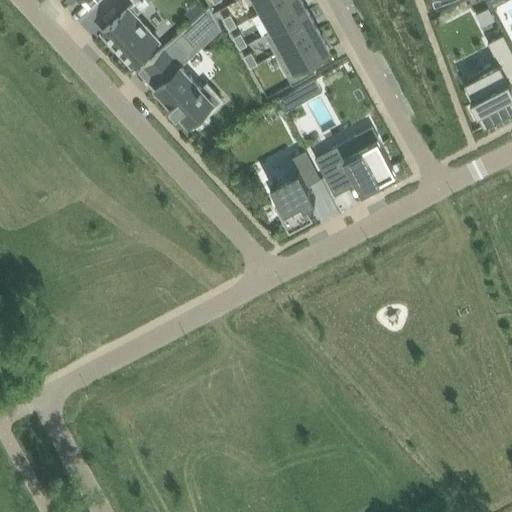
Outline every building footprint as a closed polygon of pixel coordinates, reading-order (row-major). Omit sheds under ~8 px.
[(103,30),(133,63),(159,38),(137,13),(151,0),(150,0),(135,0),(136,0),(103,30)] [(259,0),(264,9),(280,0),(259,0)] [(266,33),(309,9),(303,0),(280,0),(264,9),(274,27),(266,32),(266,33)] [(210,5),(199,14),(216,33),(223,26),(210,5)] [(277,52),(319,28),(309,9),(266,33),(277,52)] [(224,16),(231,28),(238,24),(231,12),(224,16)] [(330,48),(319,28),(277,52),(293,82),(317,69),(311,58),(330,48)] [(183,29),(149,60),(149,61),(165,78),(157,85),(172,101),(171,102),(171,103),(171,104),(171,105),(188,122),(202,109),(207,115),(224,99),(208,82),(202,87),(178,60),(199,42),(198,41),(196,43),(183,29)] [(235,35),(241,47),(248,43),(242,31),(235,35)] [(500,61),(466,79),(474,94),(472,96),(486,122),(511,108),(511,91),(511,79),(510,75),(511,74),(511,46),(504,32),(489,40),(500,61)] [(251,65),(258,62),(252,50),(245,54),(251,65)] [(316,76),(279,96),(286,109),(323,89),(316,76)] [(356,134),(316,155),(336,192),(337,192),(335,187),(352,178),(354,182),(359,180),(363,187),(369,184),(396,169),(379,136),(362,145),(356,134)] [(299,167),(271,181),(280,197),(276,199),(290,225),(314,213),(308,201),(316,197),(309,183),(321,176),(306,148),(292,155),(299,167)]
